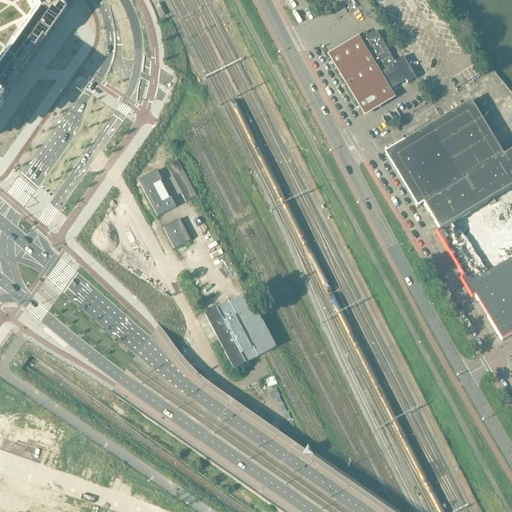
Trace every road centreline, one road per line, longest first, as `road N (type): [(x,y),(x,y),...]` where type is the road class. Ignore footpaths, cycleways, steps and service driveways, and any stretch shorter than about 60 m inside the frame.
road 1 (secondary): [(360,511),(325,448),(221,379),(121,186),(88,154)]
road 2 (secondary): [(357,511),(170,377),(27,246)]
road 3 (unclassified): [(495,361),(302,35),(286,44)]
road 4 (unclassified): [(463,380),(286,44)]
road 5 (secondary): [(2,282),(139,395),(304,511)]
road 6 (secondary): [(109,64),(0,215)]
